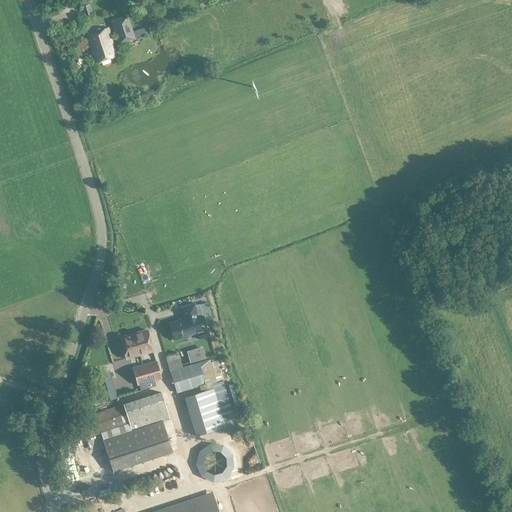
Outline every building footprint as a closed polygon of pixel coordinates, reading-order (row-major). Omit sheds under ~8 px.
[(92,14),(87,0),(83,0),(79,1),(83,16),(92,14)] [(116,20),(120,32),(115,33),(117,38),(119,38),(121,44),(134,40),(126,17),(116,20)] [(154,18),(144,21),(146,27),(155,24),(154,18)] [(157,24),(147,27),(149,33),(159,30),(157,24)] [(115,57),(111,42),(111,38),(108,28),(86,35),(95,63),(115,57)] [(182,320),(169,324),(173,340),(183,337),(182,336),(197,332),(201,331),(199,324),(200,323),(197,315),(201,314),(202,316),(203,315),(207,328),(213,326),(207,303),(199,305),(195,306),(194,304),(181,308),(184,318),(184,319),(182,320)] [(201,331),(197,332),(199,340),(209,337),(207,329),(201,331)] [(147,330),(133,334),(120,338),(126,359),(153,351),(147,330)] [(210,359),(170,371),(177,393),(199,387),(200,392),(184,398),(196,436),(225,427),(217,400),(215,394),(220,392),(217,383),(211,362),(210,359)] [(133,368),(137,385),(161,378),(156,362),(133,368)] [(90,395),(93,404),(115,398),(107,372),(92,376),(97,393),(90,395)] [(123,405),(129,424),(131,430),(169,417),(161,392),(123,405)] [(84,439),(129,424),(123,405),(77,420),(84,439)] [(162,421),(102,440),(113,472),(172,452),(162,421)] [(251,448),(234,453),(236,461),(253,457),(251,448)] [(219,511),(217,503),(208,505),(204,496),(153,511),(219,511)]
